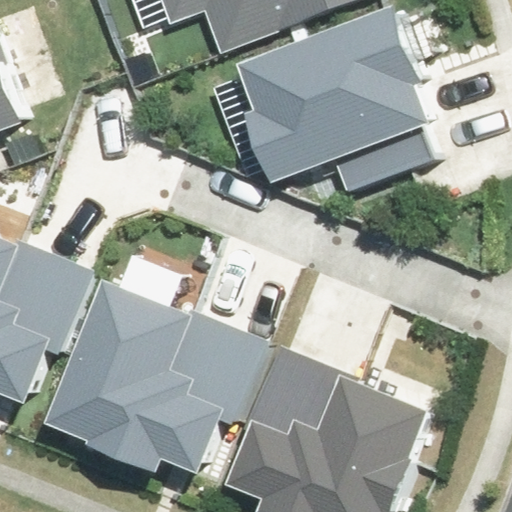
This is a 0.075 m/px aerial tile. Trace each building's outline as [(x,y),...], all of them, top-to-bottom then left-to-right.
[(0,0),(0,129),(42,114),(1,0),(0,0)] [(159,0),(166,20),(203,8),(217,49),(361,0),(159,0)] [(446,117),(432,80),(443,76),(415,0),(409,0),(239,61),(281,176),(339,155),(351,190),(441,158),(429,123),(446,117)] [(0,225),(0,392),(3,394),(10,378),(40,391),(62,337),(71,341),(101,266),(0,225)] [(129,281),(73,419),(115,436),(113,441),(185,470),(191,454),(222,467),(243,413),(252,417),(282,342),(129,281)] [(399,511),(442,408),(288,346),(258,421),(267,424),(245,477),(276,490),(269,505),(285,511),(399,511)]
